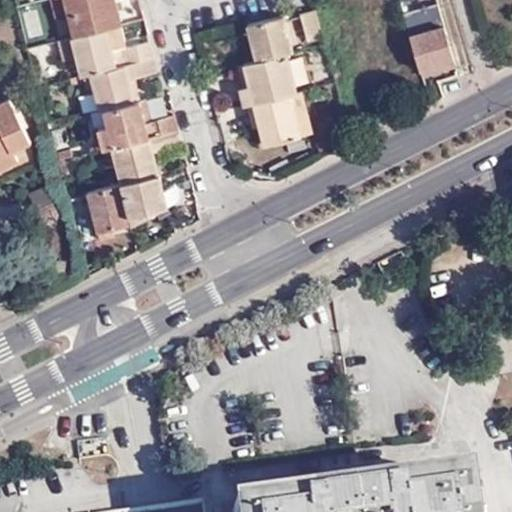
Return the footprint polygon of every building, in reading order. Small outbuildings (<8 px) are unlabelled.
[(71,11),(67,0),(52,0),(57,15),(71,11)] [(106,27),(120,23),(113,0),(67,0),(71,11),(77,34),(106,27)] [(401,11),(418,68),(453,57),(442,23),(433,25),(426,4),(401,11)] [(304,44),(321,38),(313,11),(295,16),(304,44)] [(285,52),(277,15),(251,20),(238,23),(248,61),(280,54),(285,52)] [(120,23),(106,27),(114,49),(128,46),(122,22),(120,23)] [(114,49),(106,27),(77,34),(72,35),(78,56),(82,73),(88,72),(155,55),(151,40),(128,46),(114,49)] [(65,58),(78,56),(72,35),(60,38),(65,58)] [(289,92),(280,54),(248,61),(239,63),(245,84),(238,86),(243,104),(249,102),(286,93),(289,92)] [(88,72),(100,108),(102,108),(133,100),(128,80),(159,72),(155,55),(88,72)] [(418,68),(420,74),(455,63),(453,57),(418,68)] [(297,90),(289,92),(286,93),(296,134),(308,131),(297,90)] [(258,143),(296,134),(286,93),(249,102),(253,123),(258,143)] [(0,101),(0,170),(20,161),(16,150),(32,143),(10,97),(0,101)] [(106,124),(112,145),(179,128),(176,115),(147,123),(139,99),(133,100),(102,108),(106,124)] [(243,104),(242,104),(247,125),(253,123),(249,102),(243,104)] [(110,145),(112,145),(106,124),(95,127),(101,148),(110,145)] [(110,145),(119,182),(159,172),(153,145),(182,138),(179,128),(112,145),(110,145)] [(318,156),(338,145),(332,133),(312,143),(318,156)] [(119,182),(86,189),(101,237),(115,233),(113,229),(131,224),(178,197),(173,183),(162,186),(159,172),(119,182)] [(237,511),(470,511),(466,481),(381,492),(320,501),(237,511)] [(127,511),(202,511),(202,502),(127,511)]
